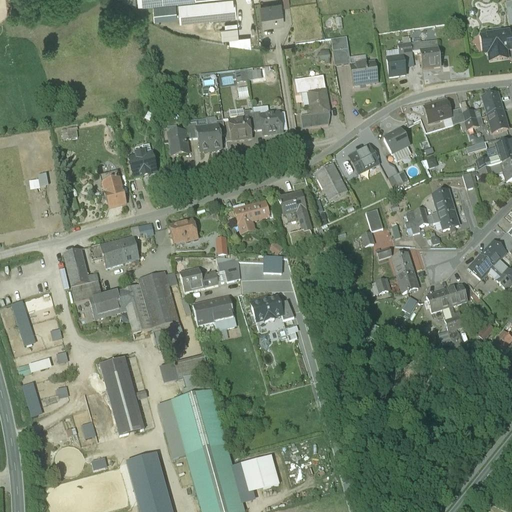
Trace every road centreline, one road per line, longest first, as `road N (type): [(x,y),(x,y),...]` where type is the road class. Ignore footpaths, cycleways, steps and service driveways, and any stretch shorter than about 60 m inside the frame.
road 1 (residential): [(511,82),(411,97),(297,173),(0,262)]
road 2 (secondary): [(17,511),(0,390)]
